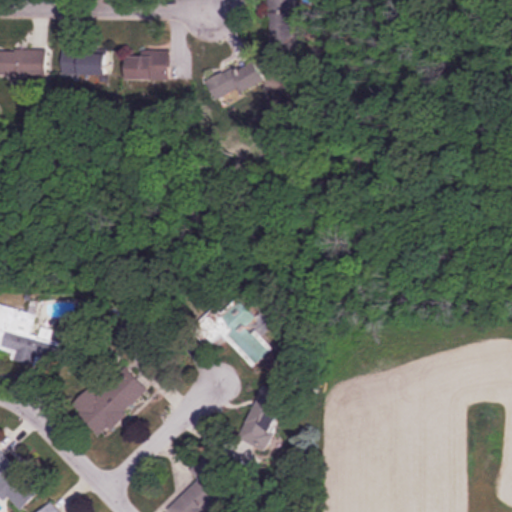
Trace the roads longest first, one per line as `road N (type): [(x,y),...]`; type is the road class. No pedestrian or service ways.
road 1 (residential): [(0,6),(171,11),(212,2)]
road 2 (residential): [(0,389),(32,406),(130,511)]
road 3 (residential): [(105,485),(214,391)]
